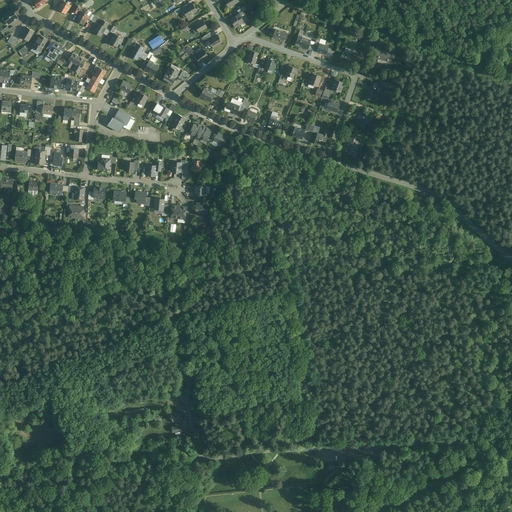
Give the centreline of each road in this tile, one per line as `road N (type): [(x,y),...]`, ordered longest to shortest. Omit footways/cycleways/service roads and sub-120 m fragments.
road 1 (unknown): [(0,324),(163,277),(199,279),(286,261),(420,269),(487,251),(491,243)]
road 2 (track): [(0,229),(141,247),(178,310),(189,400)]
road 3 (unclassified): [(280,451),(511,443)]
road 4 (unclassified): [(511,259),(429,191),(327,160)]
road 5 (unclassified): [(327,160),(173,97)]
road 6 (track): [(75,511),(86,488),(104,479),(207,459)]
